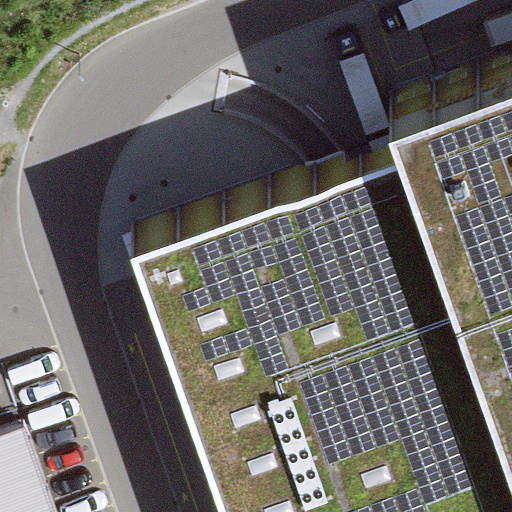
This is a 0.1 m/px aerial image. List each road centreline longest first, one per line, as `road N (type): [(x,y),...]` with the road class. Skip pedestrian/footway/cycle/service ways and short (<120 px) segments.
road 1 (residential): [(282,0),(114,80),(75,146),(64,234),(72,285)]
road 2 (residential): [(152,511),(72,285)]
